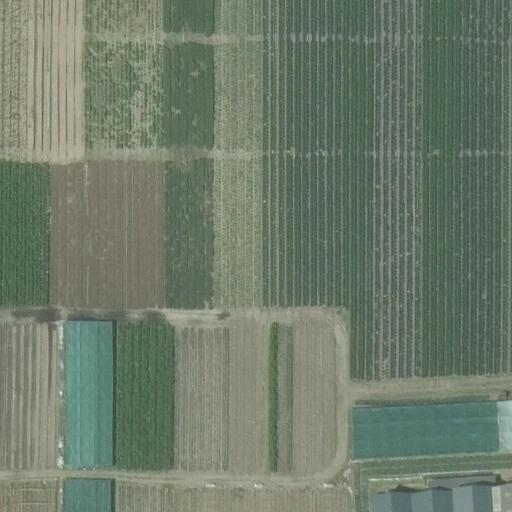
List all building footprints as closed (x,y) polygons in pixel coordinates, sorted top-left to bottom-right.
[(63,468),(112,468),(113,324),(63,323),(63,468)] [(511,404),(353,411),(355,458),(415,456),(415,442),(420,442),(419,422),(438,421),(438,414),(459,414),(459,424),(472,424),(473,452),(511,450),(511,404)] [(108,511),(109,482),(65,482),(64,511),(108,511)] [(428,484),(429,496),(483,494),(482,482),(428,484)] [(511,511),(511,494),(413,501),(386,503),(370,504),(370,511),(511,511)]
